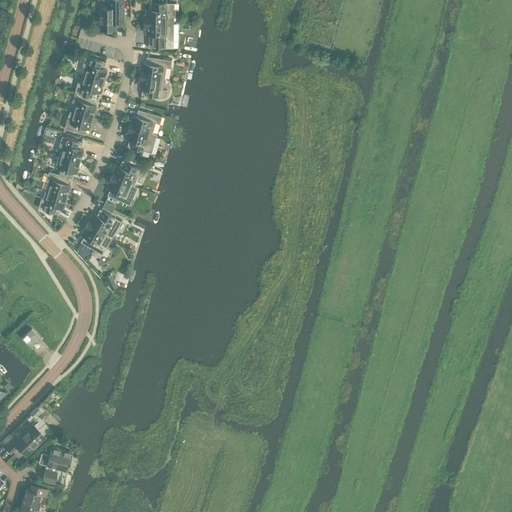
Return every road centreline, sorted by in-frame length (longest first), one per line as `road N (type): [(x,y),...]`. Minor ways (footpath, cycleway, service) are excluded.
road 1 (tertiary): [(0,429),(85,323),(82,288),(51,248)]
road 2 (residential): [(59,241),(108,145),(129,46)]
